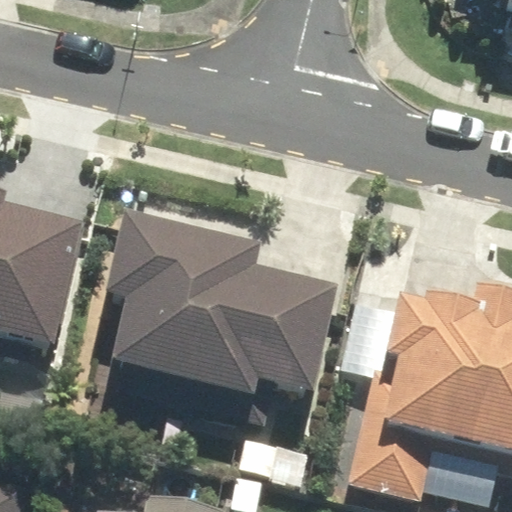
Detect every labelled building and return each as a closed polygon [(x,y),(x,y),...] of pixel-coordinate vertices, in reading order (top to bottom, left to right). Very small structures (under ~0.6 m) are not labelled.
[(0,337),(59,352),(88,229),(16,213),(19,201),(0,196),(0,337)] [(270,252),(137,222),(118,305),(135,308),(116,396),(265,430),(274,392),(328,404),(353,295),(265,276),(270,252)] [(511,457),(511,297),(487,292),(483,310),(440,301),(439,307),(406,301),(390,377),(377,375),(353,493),(428,509),(441,443),(511,457)] [(238,436),(234,475),(276,479),(288,481),(293,442),(238,436)] [(271,511),(276,479),(234,475),(229,511),(271,511)] [(0,511),(30,511),(34,491),(0,485),(0,511)]
